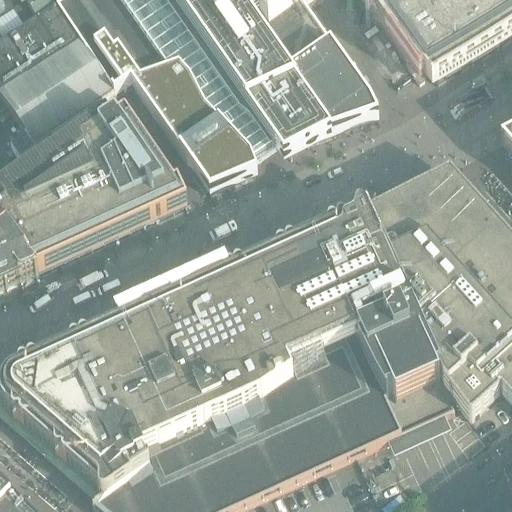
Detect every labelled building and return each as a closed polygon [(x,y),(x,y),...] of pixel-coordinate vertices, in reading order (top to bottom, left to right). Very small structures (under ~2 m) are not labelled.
[(90,117),(114,100),(57,14),(36,27),(22,7),(11,13),(2,0),(0,0),(0,104),(11,118),(26,142),(10,153),(20,167),(36,156),(35,154),(80,124),(81,124),(90,117)] [(29,0),(2,0),(11,13),(22,7),(30,1),(29,0)] [(47,0),(29,0),(30,1),(22,7),(36,27),(57,14),(47,0)] [(57,0),(64,9),(57,14),(114,100),(115,101),(131,89),(187,169),(210,201),(257,181),(253,171),(251,165),(205,116),(190,86),(167,61),(124,0),(57,0)] [(124,0),(167,61),(190,86),(205,116),(251,165),(253,171),(257,181),(270,175),(378,126),(287,158),(279,152),(240,120),(195,55),(180,26),(157,0),(124,0)] [(279,152),(287,158),(378,126),(371,111),(302,14),(322,0),(157,0),(180,26),(195,55),(240,120),(279,152)] [(511,0),(374,0),(382,11),(431,80),(458,64),(465,60),(466,56),(465,54),(476,46),(488,38),(490,41),(494,42),(511,30),(511,0)] [(0,125),(11,118),(0,104),(0,125)] [(186,211),(163,177),(154,164),(144,155),(133,149),(136,142),(138,141),(127,125),(125,124),(123,124),(115,130),(111,133),(108,128),(106,127),(104,127),(8,195),(0,203),(0,228),(36,281),(186,213),(186,211)] [(511,148),(501,155),(511,167),(511,148)] [(371,272),(370,275),(390,318),(455,407),(470,426),(471,426),(501,399),(502,398),(511,409),(511,252),(450,184),(426,195),(430,202),(407,223),(380,248),(379,246),(373,251),(374,254),(374,257),(373,260),(373,263),(373,266),(372,269),(371,272)] [(0,297),(36,281),(0,228),(0,297)] [(449,411),(455,407),(390,318),(370,275),(369,278),(368,281),(367,283),(365,287),(360,293),(358,295),(343,279),(333,267),(317,249),(312,244),(311,244),(176,302),(17,378),(4,387),(3,390),(0,405),(1,408),(10,421),(27,436),(32,440),(106,506),(97,511),(246,511),(302,487),(355,464),(448,421),(452,421),(454,420),(454,419),(454,418),(449,411)] [(11,511),(10,506),(8,503),(3,503),(0,500),(0,511),(11,511)]
